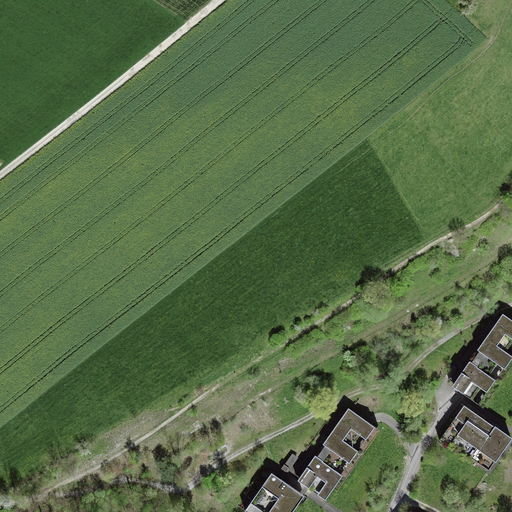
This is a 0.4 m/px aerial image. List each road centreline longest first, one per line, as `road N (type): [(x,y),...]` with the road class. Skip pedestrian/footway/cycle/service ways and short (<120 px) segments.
road 1 (track): [(511,245),(122,478)]
road 2 (track): [(511,304),(438,343),(391,384),(353,393),(188,487),(122,478)]
road 3 (track): [(220,0),(0,175)]
road 4 (track): [(122,478),(0,502)]
